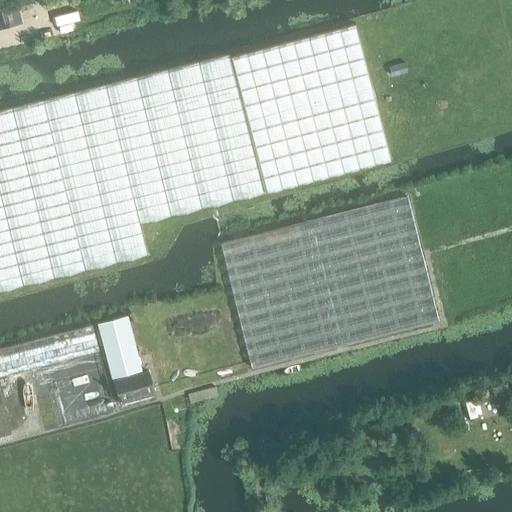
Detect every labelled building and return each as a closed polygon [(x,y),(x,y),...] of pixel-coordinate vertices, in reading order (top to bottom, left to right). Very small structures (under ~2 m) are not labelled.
[(15,0),(12,0),(0,3),(0,27),(22,22),(15,0)] [(30,0),(18,0),(21,10),(32,6),(30,0)] [(0,290),(146,254),(138,222),(265,192),(390,159),(355,26),(230,56),(229,54),(0,109),(0,290)] [(406,195),(219,242),(250,368),(438,321),(406,195)] [(113,378),(143,370),(129,314),(98,322),(113,378)] [(0,347),(0,374),(98,349),(91,324),(0,347)] [(114,379),(120,403),(154,394),(148,370),(114,379)]
